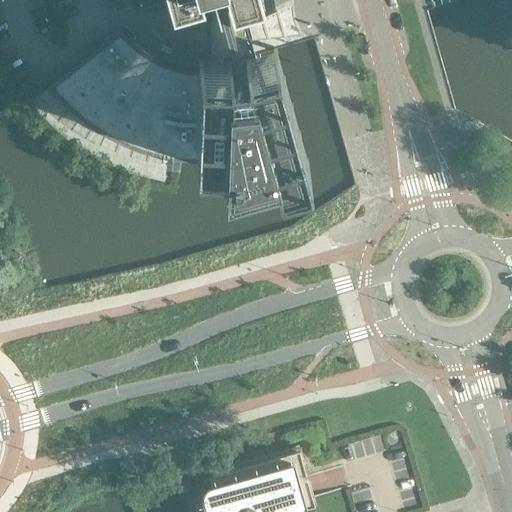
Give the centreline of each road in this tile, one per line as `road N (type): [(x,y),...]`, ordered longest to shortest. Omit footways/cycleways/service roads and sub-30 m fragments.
road 1 (tertiary): [(412,263),(0,400)]
road 2 (tertiary): [(0,432),(417,321)]
road 3 (unclassified): [(435,243),(370,0)]
road 4 (unclassified): [(509,501),(461,338)]
